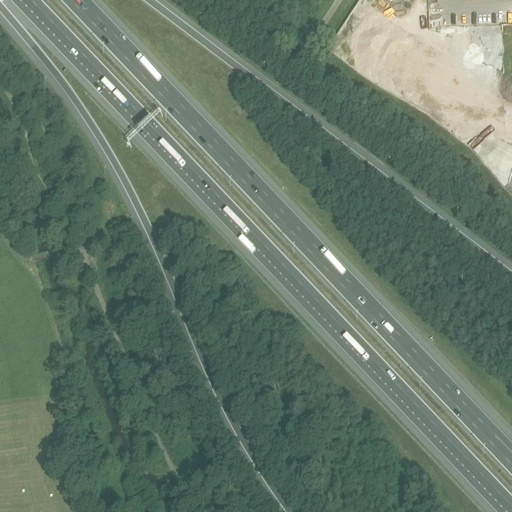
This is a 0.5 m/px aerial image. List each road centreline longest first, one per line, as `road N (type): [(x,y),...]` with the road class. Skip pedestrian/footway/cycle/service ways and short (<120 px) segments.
road 1 (motorway): [(29,0),(511,508)]
road 2 (motorway): [(511,458),(76,0)]
road 3 (motorway): [(0,6),(106,148),(236,428),(290,511)]
road 4 (motorway): [(511,276),(147,0)]
road 5 (unknown): [(511,119),(461,111),(387,84)]
